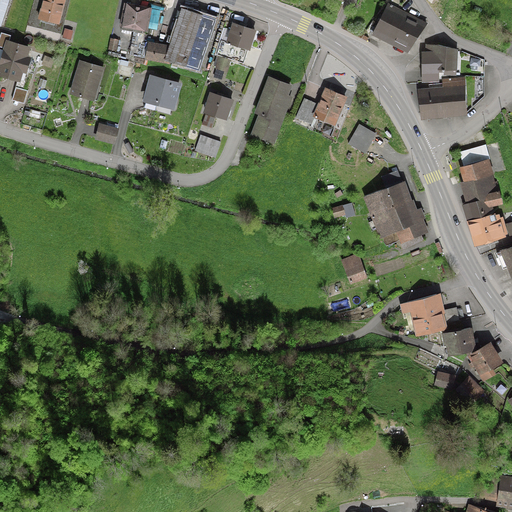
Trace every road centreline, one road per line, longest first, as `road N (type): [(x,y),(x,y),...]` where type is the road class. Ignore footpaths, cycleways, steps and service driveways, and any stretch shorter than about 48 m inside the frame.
road 1 (residential): [(476,275),(404,297),(353,336),(276,350),(164,352),(0,314)]
road 2 (residential): [(0,128),(173,179),(203,178),(223,163),(279,14)]
road 3 (secondary): [(279,14),(360,59),(422,150)]
road 4 (secondary): [(422,150),(476,275)]
road 5 (residential): [(415,0),(452,42),(511,73)]
